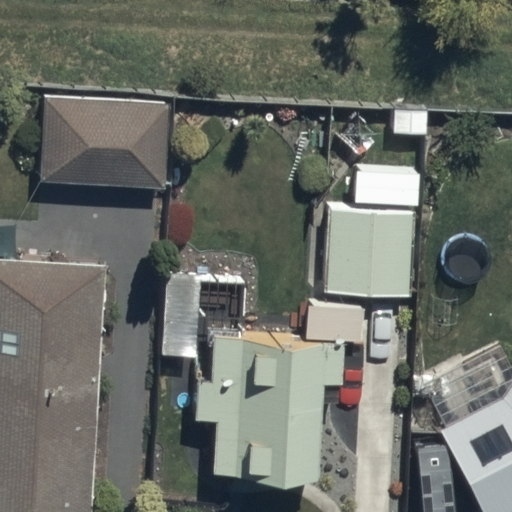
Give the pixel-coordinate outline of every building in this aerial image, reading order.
[(33,93),(32,173),(156,176),(158,96),(33,93)] [(406,205),(320,202),(318,286),(403,289),(406,205)] [(83,511),(98,253),(0,247),(0,511),(83,511)] [(334,325),(205,320),(203,365),(188,364),(187,405),(204,406),(202,458),(308,462),(311,366),(332,367),(334,325)] [(511,359),(495,385),(433,416),(480,511),(484,511),(511,498),(511,359)]
